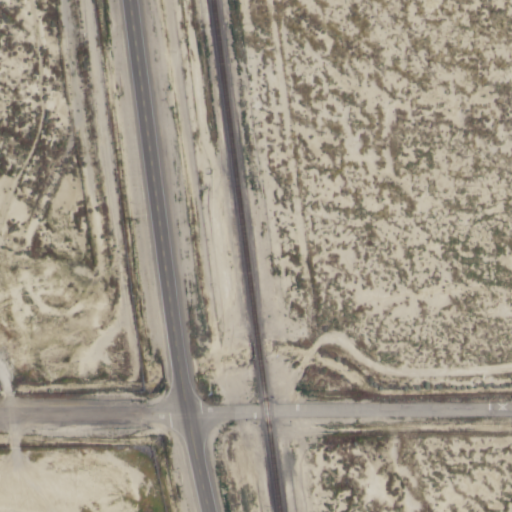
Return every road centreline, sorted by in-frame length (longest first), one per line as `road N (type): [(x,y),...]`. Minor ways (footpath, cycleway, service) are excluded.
road 1 (secondary): [(206,511),(185,415),(130,0)]
road 2 (residential): [(0,417),(511,404)]
